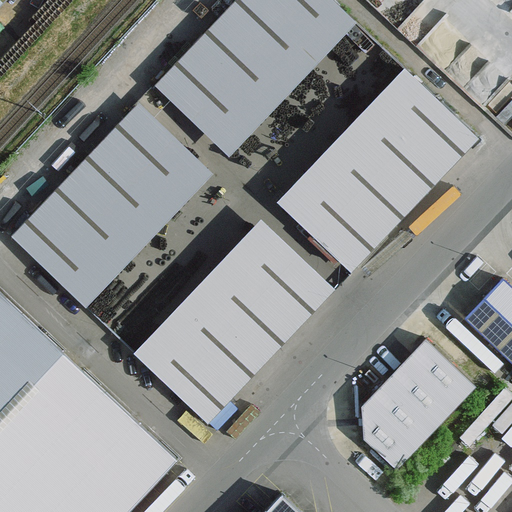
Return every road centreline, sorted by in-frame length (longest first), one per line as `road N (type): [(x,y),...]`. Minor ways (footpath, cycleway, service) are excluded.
road 1 (residential): [(200,511),(511,182)]
road 2 (unknown): [(0,189),(175,0)]
